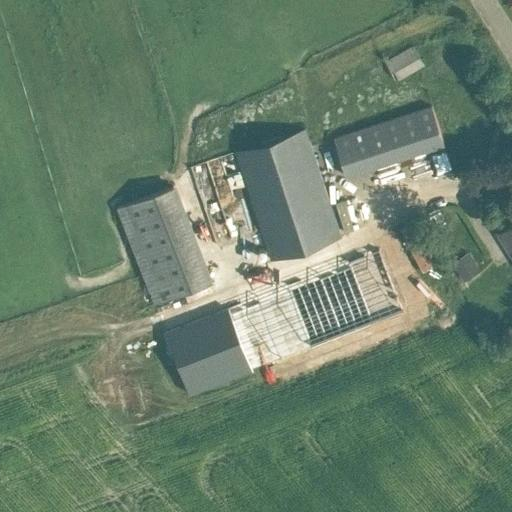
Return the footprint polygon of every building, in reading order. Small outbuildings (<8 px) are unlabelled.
[(386,62),(396,79),(424,64),(414,46),(386,62)] [(445,143),(432,104),(334,136),(347,175),(445,143)] [(340,233),(304,125),(236,148),(272,256),(340,233)] [(182,182),(119,205),(155,303),(218,280),(182,182)] [(511,225),(500,233),(511,253),(511,225)] [(166,326),(191,390),(399,309),(375,246),(166,326)] [(453,261),(464,280),(482,269),(470,251),(453,261)] [(402,272),(419,309),(430,304),(414,267),(402,272)]
